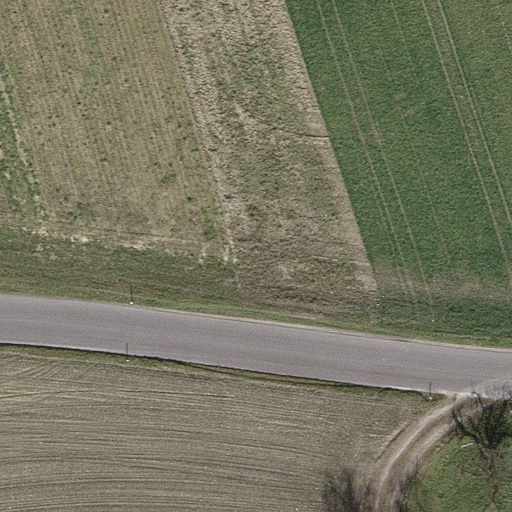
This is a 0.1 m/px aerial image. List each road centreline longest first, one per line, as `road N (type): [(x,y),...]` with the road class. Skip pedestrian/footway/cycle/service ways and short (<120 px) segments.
road 1 (tertiary): [(511,378),(0,314)]
road 2 (track): [(496,378),(385,468),(377,511)]
